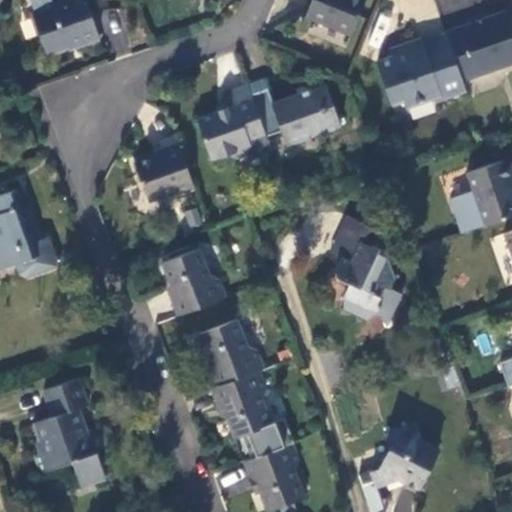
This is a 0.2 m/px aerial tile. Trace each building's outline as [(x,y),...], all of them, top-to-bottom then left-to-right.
[(46,53),(97,35),(86,3),(85,3),(79,0),(53,0),(51,1),(50,0),(28,0),(35,15),(32,16),(46,53)] [(352,31),(364,0),(314,0),(309,13),(352,31)] [(511,21),(508,11),(447,31),(463,79),(511,62),(511,21)] [(463,79),(447,31),(407,44),(410,51),(379,61),(394,107),(404,103),(406,107),(434,98),(435,101),(467,90),(463,79)] [(264,78),(248,83),(248,85),(265,132),(280,128),(285,140),(339,122),(326,83),(312,89),(296,95),(273,102),(264,78)] [(294,88),(296,95),(312,89),(309,82),(302,85),(294,88)] [(265,132),(248,85),(230,92),(234,105),(222,110),(199,120),(214,161),(230,155),(237,158),(248,153),(251,147),(268,140),(265,132)] [(194,185),(177,136),(160,141),(164,152),(148,158),(135,163),(149,200),(194,185)] [(450,198),(463,232),(471,229),(511,213),(511,180),(504,158),(466,172),(473,190),(450,198)] [(36,242),(17,188),(0,194),(0,268),(18,262),(20,274),(27,276),(56,266),(50,247),(39,251),(36,242)] [(330,252),(339,256),(352,264),(363,240),(367,231),(345,220),(330,252)] [(36,242),(39,251),(50,247),(48,239),(36,242)] [(345,293),(345,308),(368,320),(379,315),(396,276),(389,257),(378,252),(380,247),(363,240),(352,264),(339,256),(336,268),(339,278),(349,284),(345,293)] [(177,297),(183,313),(232,296),(224,276),(215,274),(205,247),(160,264),(173,298),(177,297)] [(216,386),(259,370),(265,368),(258,349),(247,344),(238,317),(202,331),(216,371),(211,373),(216,386)] [(511,356),(499,361),(508,385),(511,383),(511,356)] [(216,386),(211,388),(218,405),(223,404),(235,438),(243,435),(271,423),(262,397),(266,388),(259,370),(216,386)] [(79,377),(45,390),(54,417),(35,423),(41,439),(45,452),(38,454),(35,455),(42,474),(72,463),(81,489),(106,479),(97,454),(103,452),(96,429),(88,431),(80,408),(89,405),(79,377)] [(271,423),(243,435),(251,457),(292,441),(293,440),(285,418),(271,423)] [(402,477),(420,486),(439,447),(422,439),(417,424),(400,427),(382,468),(385,482),(402,477)] [(45,452),(41,439),(33,441),(38,454),(45,452)] [(251,457),(243,460),(250,476),(254,475),(266,508),(303,496),(295,470),(300,460),(292,441),(251,457)] [(382,468),(358,474),(370,511),(373,511),(384,509),(377,485),(385,482),(382,468)]
